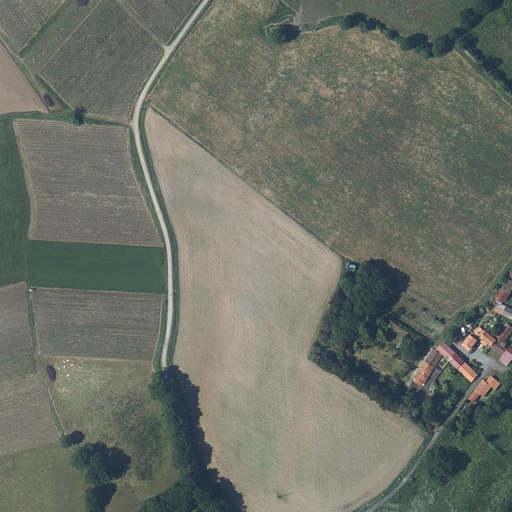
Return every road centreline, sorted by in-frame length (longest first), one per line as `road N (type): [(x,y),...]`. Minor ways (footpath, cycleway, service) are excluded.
road 1 (track): [(230,511),(183,443),(160,365),(168,335),(167,239),(134,123)]
road 2 (unclassified): [(369,511),(399,487),(490,363)]
road 3 (track): [(134,123),(141,93),(202,0)]
road 4 (track): [(0,119),(62,110),(134,123)]
